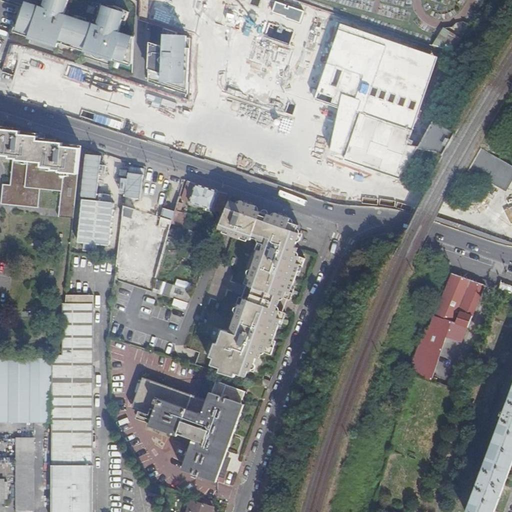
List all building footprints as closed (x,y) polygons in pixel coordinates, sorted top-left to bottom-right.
[(47,0),(45,7),(28,2),(27,6),(21,4),(11,36),(30,43),(32,38),(58,47),(57,51),(85,61),(86,57),(112,65),(111,69),(134,77),(134,64),(135,42),(119,36),(120,32),(123,24),(127,26),(130,14),(103,5),(99,16),(102,18),(100,25),(66,14),(70,2),(74,3),(74,0),(47,0)] [(304,11),(276,2),(273,12),(301,21),(304,11)] [(357,21),(451,53),(452,52),(357,20),(357,21)] [(437,57),(340,25),(314,98),(338,107),(330,154),(398,176),(437,57)] [(150,82),(172,89),(190,94),(193,40),(189,39),(190,37),(180,34),(181,31),(175,29),(169,26),(163,45),(161,45),(157,55),(152,53),(152,55),(150,82)] [(281,55),(284,56),(293,34),(281,30),(276,46),(284,49),(281,55)] [(136,37),(120,32),(119,36),(135,42),(136,37)] [(454,37),(449,35),(444,41),(449,44),(454,37)] [(157,55),(161,45),(152,42),(152,53),(157,55)] [(20,71),(18,50),(6,51),(8,72),(20,71)] [(432,121),(421,149),(442,158),(454,130),(432,121)] [(0,130),(0,157),(10,159),(10,161),(14,162),(12,183),(5,182),(2,202),(43,207),(45,188),(62,190),(60,216),(76,217),(77,204),(79,178),(80,171),(82,150),(65,148),(65,146),(38,142),(39,139),(21,136),(21,134),(0,130)] [(511,162),(480,149),(471,172),(511,189),(511,162)] [(125,196),(146,197),(147,167),(127,166),(125,196)] [(222,193),(189,183),(183,201),(213,211),(213,213),(216,214),(217,212),(223,214),(229,196),(222,193)] [(242,307),(237,319),(232,334),(225,331),(220,346),(217,345),(212,359),(215,360),(213,366),(222,370),(221,374),(229,376),(237,378),(239,376),(248,379),(251,372),(253,373),(258,359),(262,361),(264,354),(274,357),(277,350),(274,349),(280,333),(284,321),(287,322),(290,315),(280,311),(285,299),(294,302),(297,295),(294,294),(304,267),(307,267),(310,261),(299,257),(302,250),(298,249),(304,236),(300,234),(302,227),(293,224),(294,220),(283,216),(279,214),(277,218),(271,216),(270,219),(263,216),(264,213),(257,211),(259,208),(243,202),(241,205),(232,202),(227,215),(221,230),(261,244),(259,252),(261,253),(252,280),(248,279),(246,286),(256,290),(251,302),(242,299),(239,306),(242,307)] [(179,206),(177,213),(173,225),(183,228),(186,215),(181,213),(183,207),(179,206)] [(163,218),(125,207),(118,268),(158,279),(173,225),(177,213),(165,210),(163,218)] [(410,375),(432,383),(450,339),(463,344),(487,287),(451,274),(410,375)] [(157,280),(154,293),(160,295),(164,283),(157,280)] [(175,286),(171,298),(190,304),(195,293),(175,286)] [(64,357),(53,357),(53,511),(94,511),(95,354),(95,297),(67,298),(67,305),(66,306),(64,306),(64,330),(64,356),(64,357)] [(0,424),(51,424),(52,361),(0,360),(0,424)] [(237,378),(229,376),(227,383),(242,388),(244,380),(237,378)] [(192,445),(191,448),(223,459),(247,393),(223,384),(224,383),(220,381),(219,383),(218,382),(209,405),(148,383),(141,406),(156,411),(150,428),(177,437),(176,440),(192,445)] [(269,388),(251,383),(247,396),(264,402),(269,388)] [(511,385),(502,413),(499,413),(498,417),(500,417),(464,511),(495,511),(511,465),(511,385)] [(17,511),(35,511),(35,439),(18,439),(17,511)] [(223,459),(191,448),(182,471),(214,482),(223,459)] [(213,511),(214,508),(191,502),(188,511),(213,511)]
